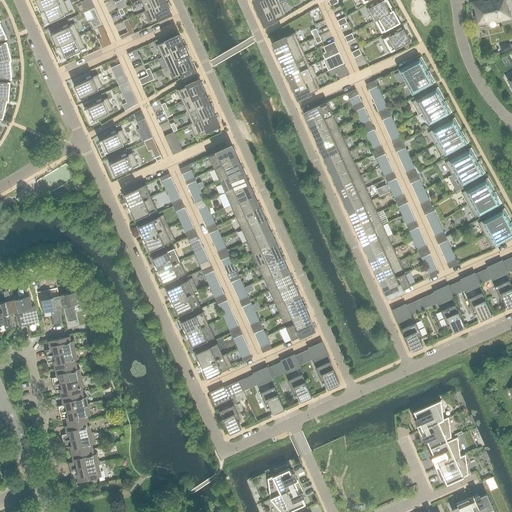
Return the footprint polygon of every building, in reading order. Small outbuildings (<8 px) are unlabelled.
[(40,11),(64,1),(64,0),(63,0),(35,0),(40,11)] [(164,3),(164,2),(166,1),(165,0),(141,0),(146,11),(143,12),(144,12),(164,3)] [(276,0),(255,0),(254,1),(255,2),(253,3),(257,11),(259,10),(260,12),(278,4),(276,0)] [(393,10),(387,0),(382,0),(367,9),(366,9),(373,21),(393,10)] [(508,16),(504,0),(495,0),(474,5),(477,17),(475,17),(477,25),(486,23),(486,21),(508,16)] [(64,1),(40,11),(40,12),(41,11),(46,23),(46,24),(69,13),(69,12),(64,1)] [(165,4),(164,3),(144,12),(149,24),(169,14),(169,13),(171,12),(169,7),(167,3),(165,4)] [(278,4),(260,12),(262,17),(260,17),(262,23),(264,22),(265,23),(283,15),(278,4)] [(311,12),(316,20),(324,15),(319,7),(311,12)] [(95,8),(88,11),(92,19),(98,16),(95,8)] [(393,10),(373,21),(380,33),(381,33),(400,22),(393,10)] [(337,21),(340,26),(347,23),(344,18),(337,21)] [(56,46),(80,36),(80,35),(79,35),(74,24),(74,23),(50,34),(51,35),(51,34),(56,46)] [(102,26),(97,28),(102,37),(106,35),(102,26)] [(388,52),(410,41),(403,28),(382,40),(388,52)] [(316,29),(311,31),(314,38),(319,36),(316,29)] [(294,33),(273,43),(274,44),(272,45),(276,53),(278,53),(279,54),(300,44),(294,33)] [(352,34),(344,37),(347,42),(354,39),(352,34)] [(85,48),(85,47),(85,48),(80,36),(56,46),(56,47),(57,47),(62,58),(61,58),(62,59),(85,48)] [(161,57),(182,47),(180,43),(182,42),(180,36),(178,37),(177,36),(156,45),(161,57)] [(0,60),(10,60),(11,60),(12,60),(7,41),(0,42),(0,60)] [(300,44),(279,54),(281,58),(279,59),(281,65),(283,64),(284,65),(305,55),(300,44)] [(183,49),(182,47),(161,57),(166,67),(187,58),(184,52),(186,51),(185,48),(183,49)] [(358,49),(351,53),(354,58),(361,54),(358,49)] [(305,55),(284,65),(284,66),(282,67),(286,75),(288,74),(289,76),(310,66),(309,66),(305,55)] [(405,82),(426,71),(423,65),(425,64),(421,57),(419,58),(419,59),(408,65),(398,70),(405,82)] [(191,67),(193,66),(190,58),(188,59),(187,58),(166,67),(166,68),(169,67),(174,78),(192,69),(191,67)] [(10,60),(0,60),(0,77),(10,78),(12,78),(10,60)] [(120,64),(115,66),(119,75),(124,73),(120,64)] [(310,66),(289,76),(289,78),(287,78),(289,82),(291,81),(294,87),(315,78),(317,77),(312,65),(309,66),(310,66)] [(405,82),(412,94),(432,83),(432,84),(435,82),(431,75),(429,76),(426,71),(405,82)] [(79,97),(80,98),(103,88),(103,87),(97,75),(98,75),(97,75),(74,85),(74,86),(80,97),(79,97)] [(320,89),(315,78),(294,87),(295,91),(293,92),(296,98),(298,97),(299,98),(320,89)] [(0,98),(7,100),(8,101),(9,101),(10,81),(0,80),(0,98)] [(182,102),(203,92),(204,91),(202,86),(201,82),(199,83),(198,81),(177,91),(182,102)] [(369,84),(366,85),(368,90),(377,86),(375,81),(369,84)] [(382,97),(377,86),(368,90),(373,101),(382,97)] [(418,115),(422,113),(422,112),(443,101),(440,96),(442,95),(438,87),(435,89),(436,89),(412,102),(418,115)] [(358,95),(356,89),(347,94),(349,99),(358,95)] [(132,92),(127,94),(133,106),(138,104),(132,92)] [(203,92),(182,102),(187,113),(208,103),(207,102),(209,101),(208,98),(206,99),(203,92)] [(349,99),(352,106),(361,102),(358,95),(349,99)] [(387,108),(382,97),(373,101),(378,112),(387,108)] [(84,108),(84,109),(85,109),(90,120),(90,121),(114,111),(113,110),(108,98),(84,108)] [(422,112),(422,113),(429,125),(449,114),(452,112),(448,105),(446,106),(443,101),(422,112)] [(311,125),(333,115),(327,102),(309,110),(305,112),(306,113),(304,114),(308,125),(310,124),(311,125)] [(355,112),(364,107),(361,102),(352,106),(355,112)] [(192,124),(213,114),(212,114),(214,113),(212,107),(210,108),(208,105),(208,103),(187,113),(192,124)] [(355,112),(358,119),(367,114),(364,107),(355,112)] [(380,116),(389,112),(387,108),(378,112),(380,116)] [(380,116),(382,120),(391,116),(389,112),(380,116)] [(218,126),(217,125),(219,124),(215,115),(213,116),(213,114),(192,124),(192,125),(190,126),(195,136),(218,126)] [(358,119),(361,125),(370,121),(367,114),(358,119)] [(316,137),(338,127),(333,115),(311,125),(313,130),(311,130),(314,137),(316,136),(316,137)] [(391,116),(382,120),(387,131),(396,127),(391,116)] [(428,132),(435,144),(438,143),(459,131),(457,126),(459,125),(455,117),(452,119),(428,132)] [(144,119),(137,122),(140,129),(147,126),(144,119)] [(363,130),(372,125),(370,121),(361,125),(363,130)] [(372,125),(363,130),(365,134),(374,130),(372,125)] [(322,149),(344,139),(338,127),(316,137),(319,144),(318,145),(320,149),(321,148),(322,149)] [(400,137),(396,127),(387,131),(391,141),(400,137)] [(122,130),(122,129),(98,140),(99,141),(104,152),(104,153),(128,142),(127,142),(122,130)] [(365,134),(368,142),(378,138),(374,130),(365,134)] [(459,131),(438,143),(435,144),(441,157),(465,144),(466,144),(468,143),(464,135),(462,136),(459,131)] [(394,147),(403,142),(400,137),(391,141),(394,147)] [(368,142),(372,150),(381,146),(378,138),(368,142)] [(327,161),(349,151),(344,139),(322,149),(322,151),(321,151),(323,156),(324,155),(327,161)] [(396,152),(405,148),(403,142),(394,147),(396,152)] [(170,149),(173,155),(182,151),(180,145),(170,149)] [(208,156),(214,169),(236,159),(235,158),(237,157),(232,147),(231,148),(230,146),(228,147),(208,156)] [(372,150),(374,154),(383,150),(381,146),(372,150)] [(405,148),(396,152),(401,162),(410,158),(405,148)] [(451,175),(455,173),(476,162),(473,156),(475,155),(471,148),(468,149),(469,150),(445,163),(451,175)] [(383,150),(374,154),(376,158),(385,154),(383,150)] [(333,174),(355,164),(349,151),(327,161),(328,163),(326,163),(331,174),(333,173),(333,174)] [(133,153),(133,152),(109,163),(109,164),(110,164),(115,175),(114,175),(115,176),(138,165),(133,153)] [(376,158),(380,167),(389,163),(385,154),(376,158)] [(410,158),(401,162),(405,173),(415,169),(410,158)] [(214,169),(219,181),(241,171),(241,170),(243,169),(241,165),(239,166),(236,159),(214,169)] [(476,162),(455,173),(462,185),(482,174),(482,175),(485,173),(481,166),(479,167),(476,162)] [(380,167),(384,177),(393,172),(389,163),(380,167)] [(338,186),(360,176),(355,164),(333,174),(336,180),(334,181),(336,186),(338,185),(338,186)] [(189,165),(179,169),(182,175),(191,170),(189,165)] [(408,178),(417,174),(415,169),(405,173),(408,178)] [(191,170),(182,175),(185,182),(194,178),(191,170)] [(219,181),(225,193),(247,183),(245,179),(247,178),(244,171),(242,172),(241,171),(219,181)] [(417,174),(408,178),(410,184),(420,179),(417,174)] [(344,198),(366,188),(360,176),(338,186),(341,191),(339,191),(342,198),(343,197),(344,198)] [(171,177),(162,181),(167,192),(176,188),(171,177)] [(461,193),(468,205),(493,192),(490,187),(492,185),(488,178),(485,180),(461,193)] [(387,183),(391,191),(400,187),(396,179),(387,183)] [(420,179),(410,184),(415,194),(424,189),(420,179)] [(196,181),(187,185),(191,194),(200,190),(196,181)] [(225,193),(230,205),(252,195),(252,194),(254,194),(252,189),(250,190),(247,183),(225,193)] [(125,194),(124,194),(122,195),(125,202),(126,201),(129,207),(151,197),(145,185),(125,194)] [(391,191),(394,199),(404,195),(400,187),(391,191)] [(176,188),(167,192),(172,203),(181,199),(176,188)] [(350,210),(371,200),(366,188),(344,198),(347,205),(345,206),(347,210),(349,209),(350,210)] [(429,200),(424,189),(415,194),(420,204),(429,200)] [(200,190),(191,194),(195,203),(204,199),(200,190)] [(493,192),(468,205),(475,218),(499,205),(502,203),(498,196),(496,197),(493,192)] [(230,205),(236,218),(258,208),(257,207),(259,206),(257,201),(255,202),(252,195),(230,205)] [(396,203),(405,199),(404,195),(394,199),(396,203)] [(151,197),(129,207),(132,213),(130,214),(133,221),(136,220),(157,210),(151,197)] [(172,203),(174,208),(183,203),(181,199),(172,203)] [(405,199),(396,203),(398,207),(407,203),(405,199)] [(355,223),(377,213),(371,200),(350,210),(350,211),(348,212),(353,223),(355,222),(355,223)] [(422,210),(431,206),(429,200),(420,204),(422,210)] [(176,212),(185,208),(183,203),(174,208),(176,212)] [(407,203),(398,207),(402,216),(412,212),(407,203)] [(207,205),(198,210),(202,218),(211,214),(207,205)] [(431,206),(422,210),(425,215),(434,211),(431,206)] [(185,208),(176,212),(180,222),(190,219),(185,208)] [(236,218),(241,230),(263,220),(263,219),(265,218),(260,208),(258,209),(258,208),(236,218)] [(485,236),(509,222),(506,217),(508,216),(504,208),(502,210),(478,223),(485,236)] [(430,226),(439,222),(434,211),(425,215),(430,226)] [(412,212),(402,216),(406,225),(416,221),(412,212)] [(361,235),(382,225),(377,213),(355,223),(357,227),(355,228),(358,234),(360,233),(361,235)] [(211,214),(202,218),(206,228),(215,224),(211,214)] [(143,239),(165,229),(169,228),(163,215),(160,216),(138,226),(136,227),(139,234),(141,233),(143,239)] [(185,233),(194,229),(190,219),(180,222),(185,233)] [(247,242),(269,232),(266,226),(268,225),(266,220),(264,221),(263,220),(241,230),(247,242)] [(439,222),(430,226),(434,236),(443,232),(439,222)] [(511,227),(509,222),(485,236),(491,248),(511,236),(511,227)] [(366,247),(388,237),(382,225),(361,235),(361,236),(359,237),(361,241),(363,240),(366,247)] [(413,240),(413,241),(423,236),(418,227),(409,232),(413,240)] [(165,229),(143,239),(146,245),(145,246),(148,253),(150,252),(150,251),(171,242),(174,240),(169,228),(165,229)] [(187,238),(197,234),(194,229),(185,233),(187,238)] [(218,230),(209,234),(213,242),(222,238),(218,230)] [(247,242),(253,254),(274,244),(274,243),(276,242),(271,232),(269,233),(269,232),(247,242)] [(436,240),(445,236),(443,232),(434,236),(436,240)] [(197,234),(187,238),(190,244),(199,239),(197,234)] [(417,248),(418,250),(427,246),(423,236),(413,241),(417,248)] [(438,245),(447,240),(445,236),(436,240),(438,245)] [(372,259),(394,249),(388,237),(366,247),(368,252),(366,253),(369,259),(371,258),(372,259)] [(222,238),(213,242),(217,252),(226,248),(222,238)] [(199,239),(190,244),(195,255),(204,251),(199,239)] [(413,240),(407,243),(410,251),(417,248),(413,241),(413,240)] [(447,240),(438,245),(442,254),(452,250),(447,240)] [(253,254),(258,267),(280,257),(278,252),(280,251),(277,245),(275,246),(274,244),(253,254)] [(418,250),(419,254),(429,250),(427,246),(418,250)] [(158,271),(180,261),(174,248),(153,258),(153,257),(150,258),(154,265),(155,265),(158,271)] [(219,256),(228,252),(226,248),(217,252),(219,256)] [(377,272),(399,262),(394,249),(372,259),(372,260),(370,261),(372,265),(374,265),(377,272)] [(429,250),(419,254),(421,258),(431,254),(429,250)] [(442,254),(447,263),(456,259),(452,250),(442,254)] [(204,251),(195,255),(199,265),(209,261),(204,251)] [(228,252),(219,256),(221,260),(230,256),(228,252)] [(421,258),(425,266),(434,262),(431,254),(421,258)] [(230,256),(221,260),(224,267),(233,263),(230,256)] [(264,279),(285,269),(282,262),(284,261),(282,257),(280,258),(280,257),(258,267),(264,279)] [(458,265),(456,259),(447,263),(449,269),(458,265)] [(186,273),(180,261),(158,271),(161,277),(159,278),(162,285),(165,284),(164,283),(186,273)] [(202,270),(211,266),(209,261),(199,265),(202,270)] [(511,306),(511,305),(511,287),(505,273),(509,271),(509,270),(508,271),(504,262),(504,261),(489,268),(493,277),(493,278),(502,275),(505,282),(494,286),(501,302),(504,301),(505,304),(504,304),(507,309),(511,306)] [(383,284),(405,274),(399,262),(377,272),(378,272),(376,273),(378,278),(380,277),(383,284)] [(425,266),(428,274),(438,270),(434,262),(425,266)] [(233,263),(224,267),(227,274),(236,270),(233,263)] [(204,275),(213,271),(211,266),(202,270),(204,275)] [(264,279),(269,291),(291,281),(289,276),(291,275),(288,269),(286,270),(285,269),(264,279)] [(229,278),(238,274),(236,270),(227,274),(229,278)] [(213,271),(204,275),(210,287),(219,283),(213,271)] [(477,274),(477,273),(462,280),(462,281),(466,290),(466,291),(475,287),(478,294),(467,299),(474,314),(477,313),(478,316),(480,321),(485,319),(485,318),(492,315),(478,285),(482,283),(481,283),(477,274)] [(229,278),(231,283),(240,278),(238,274),(229,278)] [(405,274),(383,284),(383,285),(381,286),(386,296),(388,295),(388,296),(410,286),(405,274)] [(194,292),(194,293),(198,291),(192,278),(167,289),(164,290),(168,297),(169,296),(172,302),(194,292)] [(240,278),(231,283),(235,292),(244,288),(240,278)] [(269,291),(275,303),(297,293),(296,292),(298,291),(296,287),(294,288),(291,281),(269,291)] [(224,294),(219,283),(210,287),(215,299),(224,294)] [(450,286),(450,285),(435,292),(435,293),(439,302),(439,303),(451,297),(455,295),(454,295),(450,286)] [(244,288),(235,292),(239,301),(248,297),(244,288)] [(77,291),(59,295),(62,308),(65,307),(66,311),(67,311),(68,317),(67,317),(68,322),(77,320),(73,305),(80,304),(77,291)] [(194,292),(172,302),(175,308),(173,309),(176,316),(179,315),(200,305),(194,293),(194,292)] [(275,303),(280,316),(302,306),(300,301),(302,300),(299,294),(297,294),(297,293),(275,303)] [(62,308),(59,295),(41,300),(44,312),(50,310),(54,325),(62,323),(61,319),(60,319),(59,313),(60,313),(59,309),(62,308)] [(29,296),(11,301),(13,313),(16,312),(19,327),(28,325),(27,319),(37,317),(35,306),(31,307),(29,296)] [(424,298),(424,297),(416,301),(416,302),(417,301),(421,310),(420,310),(420,311),(429,307),(428,307),(427,307),(423,298),(424,298)] [(10,314),(13,313),(11,301),(0,302),(0,326),(4,325),(5,330),(14,328),(13,324),(12,324),(10,318),(11,318),(10,314)] [(227,301),(218,305),(223,317),(232,313),(227,301)] [(251,303),(242,307),(246,316),(255,312),(251,303)] [(458,331),(458,330),(465,327),(455,304),(454,305),(440,311),(447,326),(450,325),(451,328),(453,333),(458,331)] [(280,316),(286,328),(308,318),(305,311),(306,310),(304,306),(303,307),(302,306),(280,316)] [(421,342),(420,339),(422,337),(415,322),(405,327),(401,320),(410,316),(409,315),(409,316),(405,306),(393,311),(411,351),(419,348),(419,349),(424,346),(421,341),(421,342)] [(187,334),(208,324),(203,311),(181,321),(179,322),(182,329),(184,328),(187,334)] [(255,312),(246,316),(250,325),(259,321),(255,312)] [(232,313),(223,317),(229,330),(238,326),(232,313)] [(308,318),(286,328),(291,340),(313,330),(313,329),(315,328),(310,318),(308,319),(308,318)] [(252,329),(261,325),(259,321),(250,325),(252,329)] [(214,337),(208,324),(187,334),(189,340),(188,341),(191,348),(193,347),(193,346),(214,337)] [(261,325),(252,329),(254,334),(263,330),(261,325)] [(231,334),(240,330),(238,326),(229,330),(231,334)] [(240,330),(231,334),(233,339),(242,334),(240,330)] [(263,330),(254,334),(257,341),(266,336),(263,330)] [(242,334),(233,339),(238,350),(247,346),(242,334)] [(47,356),(75,350),(73,341),(71,341),(70,336),(49,341),(50,349),(45,350),(47,356)] [(266,336),(257,341),(260,348),(269,344),(266,336)] [(223,356),(217,343),(196,353),(196,352),(193,353),(197,360),(198,360),(201,366),(223,356)] [(269,344),(260,348),(263,353),(272,349),(269,344)] [(326,354),(321,344),(310,349),(314,359),(326,354)] [(247,346),(238,350),(242,359),(251,355),(247,346)] [(314,359),(310,349),(298,354),(298,355),(297,355),(301,364),(302,364),(303,364),(314,359)] [(53,362),(55,369),(76,364),(75,360),(77,359),(75,350),(47,356),(48,363),(53,362)] [(226,354),(223,356),(201,366),(204,372),(202,373),(205,380),(207,379),(207,378),(232,367),(226,354)] [(298,355),(298,354),(282,361),(287,372),(298,367),(299,366),(298,366),(303,364),(302,364),(301,364),(297,355),(298,355)] [(340,384),(326,354),(314,359),(317,367),(315,368),(322,383),(324,382),(326,385),(325,385),(328,390),(333,388),(333,387),(332,388),(332,387),(340,384)] [(282,361),(270,367),(271,367),(269,368),(273,377),(275,376),(275,377),(287,372),(282,361)] [(52,378),(53,385),(82,378),(80,369),(77,369),(76,364),(55,369),(57,377),(52,378)] [(271,367),(270,367),(254,374),(255,375),(259,384),(267,381),(271,388),(260,393),(267,408),(269,407),(271,410),(270,410),(272,415),(277,413),(277,412),(277,413),(277,412),(284,409),(271,379),(275,377),(275,376),(273,377),(269,368),(271,367)] [(254,374),(243,379),(243,380),(242,380),(246,389),(247,389),(259,384),(255,375),(254,374)] [(312,396),(302,374),(301,374),(287,380),(294,395),(297,394),(298,397),(300,402),(305,400),(312,396)] [(60,390),(62,397),(83,392),(82,388),(84,387),(82,378),(53,385),(54,391),(60,390)] [(243,380),(243,379),(234,383),(235,384),(236,383),(240,392),(239,393),(247,389),(246,389),(242,380),(243,380)] [(235,384),(234,383),(223,388),(223,389),(227,398),(228,398),(228,399),(239,393),(240,392),(236,383),(235,384)] [(229,434),(237,430),(237,431),(242,429),(239,424),(238,421),(240,420),(233,405),(223,409),(219,402),(228,399),(228,398),(227,398),(223,389),(223,388),(211,394),(216,404),(229,434)] [(58,406),(60,413),(88,406),(86,397),(84,397),(83,392),(62,397),(63,405),(58,406)] [(440,400),(414,412),(417,419),(414,420),(416,425),(419,424),(422,429),(443,420),(440,400)] [(90,415),(88,406),(60,413),(61,419),(66,418),(68,425),(86,421),(89,421),(87,416),(90,415)] [(443,420),(422,429),(424,435),(422,437),(424,442),(427,441),(431,450),(451,440),(448,417),(443,420)] [(67,434),(62,435),(63,441),(92,435),(90,425),(87,426),(86,421),(68,425),(65,426),(67,434)] [(92,435),(63,441),(65,448),(70,446),(72,454),(93,449),(92,444),(94,444),(92,435)] [(451,440),(431,450),(433,456),(431,457),(433,463),(436,462),(438,467),(460,457),(457,438),(451,440)] [(68,463),(70,469),(98,463),(96,453),(94,454),(93,449),(72,454),(73,462),(68,463)] [(460,457),(438,467),(441,473),(439,474),(441,480),(444,479),(447,485),(468,475),(465,455),(460,457)] [(100,472),(98,463),(70,469),(71,476),(76,474),(78,482),(99,477),(100,481),(104,480),(102,472),(100,472)] [(267,479),(270,499),(297,487),(294,481),(297,480),(294,475),(292,476),(289,469),(267,479)] [(487,486),(495,483),(492,477),(485,481),(487,486)] [(270,499),(281,511),(288,511),(305,505),(302,498),(305,497),(302,492),(299,493),(297,487),(270,499)] [(475,499),(469,502),(473,511),(494,511),(487,493),(480,496),(479,494),(473,496),(475,499)] [(452,511),(473,511),(469,502),(463,504),(462,501),(456,504),(458,507),(451,509),(452,511)]
